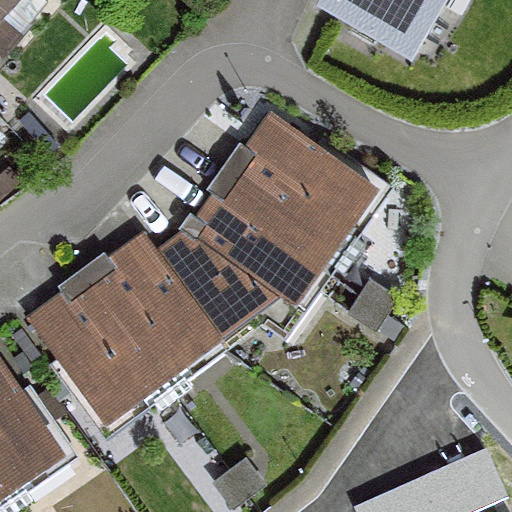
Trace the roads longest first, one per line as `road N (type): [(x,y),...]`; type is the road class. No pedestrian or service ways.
road 1 (residential): [(483,175),(246,63),(221,68),(85,180),(0,231)]
road 2 (residential): [(483,175),(452,242),(445,289),(456,323),(511,410)]
